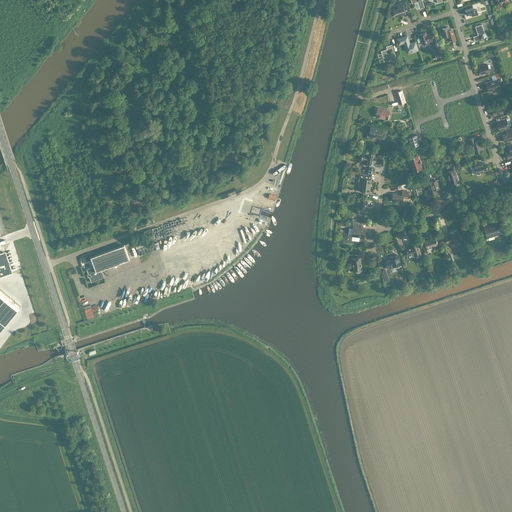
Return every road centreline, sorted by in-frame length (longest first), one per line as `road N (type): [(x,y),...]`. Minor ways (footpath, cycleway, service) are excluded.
road 1 (unclassified): [(44,266),(257,184),(293,102),(320,0)]
road 2 (tertiary): [(123,511),(44,266)]
road 3 (residential): [(453,12),(502,184)]
road 4 (unclassified): [(344,145),(382,0)]
road 5 (tertiary): [(44,266),(0,129)]
road 6 (residential): [(377,227),(408,224),(453,197),(502,184)]
